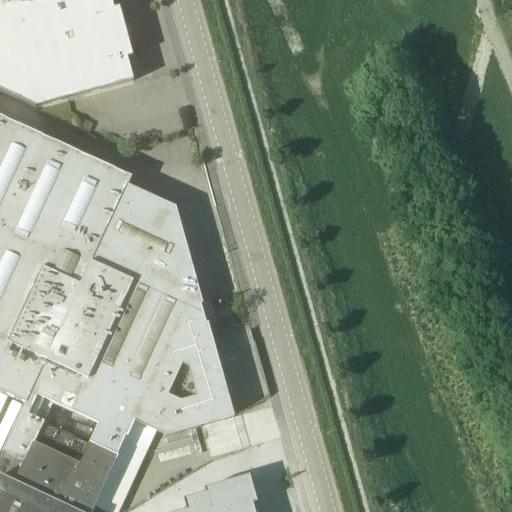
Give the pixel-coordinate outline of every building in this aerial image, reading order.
[(0,93),(34,109),(132,83),(126,60),(131,59),(118,10),(113,12),(109,0),(45,0),(46,2),(28,7),(27,1),(7,7),(0,3),(0,93)] [(202,305),(175,211),(128,189),(132,180),(0,118),(0,394),(24,406),(1,455),(25,466),(16,485),(3,479),(0,484),(0,511),(95,511),(96,511),(121,459),(118,458),(128,438),(131,440),(139,423),(160,433),(170,438),(234,418),(209,330),(209,329),(212,328),(206,306),(202,307),(202,305)] [(249,351),(231,403),(245,408),(263,356),(249,351)] [(250,477),(204,490),(205,495),(206,495),(210,511),(227,511),(253,505),(253,506),(258,505),(250,477)] [(205,495),(183,501),(186,511),(187,511),(210,511),(206,495),(205,495)]
